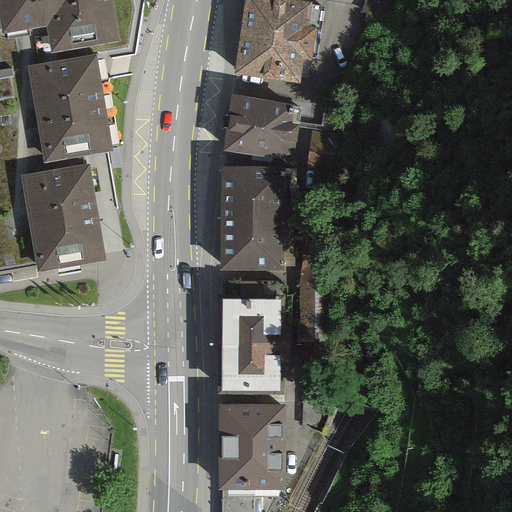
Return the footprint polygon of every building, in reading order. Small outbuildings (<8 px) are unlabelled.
[(94,55),(122,50),(130,13),(128,0),(0,0),(0,270),(96,255),(79,154),(110,149),(94,55)] [(305,7),(247,2),(240,73),(298,79),(305,7)] [(305,110),(236,103),(230,153),(299,160),(305,110)] [(229,172),(228,218),(282,219),(283,173),(229,172)] [(228,218),(227,264),(281,265),(282,219),(228,218)] [(225,300),(225,344),(278,344),(278,300),(225,300)] [(225,344),(225,388),(278,388),(278,344),(225,344)] [(282,408),(225,408),(225,486),(282,486),(282,408)]
